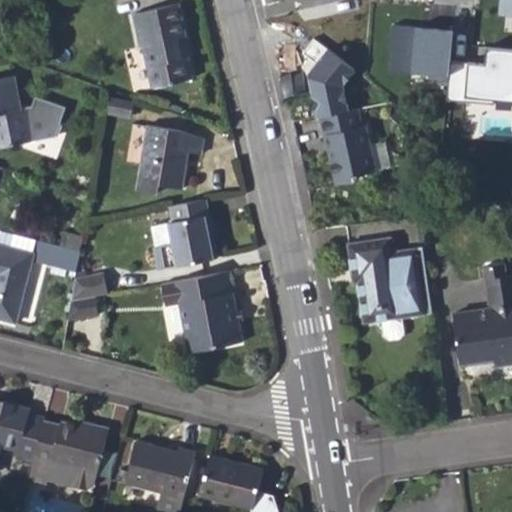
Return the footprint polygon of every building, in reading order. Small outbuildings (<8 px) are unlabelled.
[(511,0),(501,0),(500,15),(511,15),(511,0)] [(132,12),(140,46),(143,46),(152,87),(191,79),(186,57),(180,58),(175,37),(181,37),(185,36),(177,2),(132,12)] [(447,29),(390,25),(387,66),(444,73),(445,57),(447,29)] [(181,37),(175,37),(180,58),(186,57),(181,37)] [(317,109),(322,131),(325,130),(333,178),(352,175),(356,169),(374,166),(370,147),(367,127),(366,121),(361,122),(357,103),(347,82),(355,70),(313,37),(303,52),(309,56),(302,65),(308,76),(314,97),(321,102),(317,109)] [(482,60),(445,57),(444,73),(442,98),(491,102),(491,96),(511,98),(511,89),(511,47),(483,44),(482,60)] [(275,56),(284,97),(287,96),(305,92),(295,51),(275,56)] [(0,78),(0,150),(48,141),(56,128),(55,127),(64,114),(38,96),(32,105),(20,107),(14,75),(0,78)] [(108,113),(129,118),(131,103),(111,98),(108,113)] [(137,190),(157,194),(159,185),(182,189),(187,165),(185,164),(187,152),(202,154),(205,138),(178,128),(164,126),(148,124),(137,190)] [(168,206),(171,221),(167,222),(171,243),(153,246),(157,269),(175,265),(217,257),(212,233),(206,233),(203,215),(208,214),(205,199),(168,206)] [(208,214),(203,215),(206,233),(212,233),(208,214)] [(59,245),(80,250),(83,236),(63,230),(59,245)] [(0,320),(17,325),(34,260),(76,271),(80,250),(59,245),(14,232),(10,248),(0,245),(0,320)] [(350,264),(355,264),(357,279),(362,308),(380,306),(382,318),(401,315),(426,312),(433,312),(423,244),(392,248),(390,233),(346,239),(350,264)] [(486,360),(485,355),(494,354),(495,359),(496,365),(511,362),(511,273),(508,274),(506,262),(483,265),(489,306),(454,311),(461,363),(486,360)] [(94,296),(107,294),(103,271),(75,277),(71,301),(94,296)] [(189,278),(160,284),(164,306),(178,303),(187,352),(242,342),(228,271),(189,278)] [(94,296),(71,301),(67,321),(97,316),(94,296)] [(362,308),(364,320),(382,318),(380,306),(362,308)] [(401,315),(382,318),(384,334),(388,337),(399,336),(403,331),(401,315)] [(33,458),(42,420),(43,414),(29,411),(30,407),(0,400),(0,444),(18,448),(17,454),(33,458)] [(28,477),(45,481),(47,479),(86,489),(94,484),(108,427),(86,421),(84,427),(60,421),(59,424),(42,420),(33,458),(28,477)] [(125,483),(160,492),(158,507),(176,511),(179,511),(195,450),(178,445),(176,450),(175,452),(151,446),(151,443),(135,440),(125,483)] [(197,495),(251,509),(263,466),(244,461),(243,465),(228,461),(229,458),(208,451),(197,495)]
